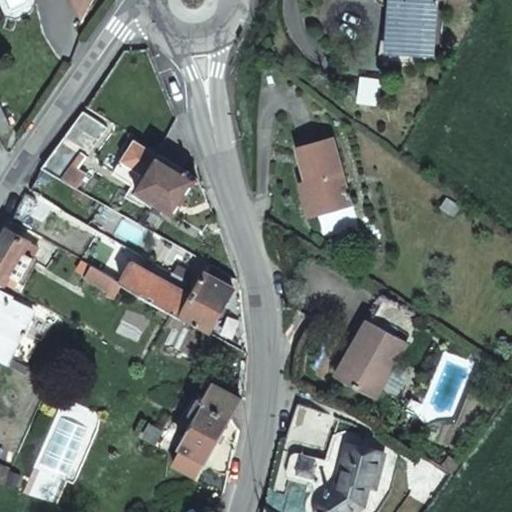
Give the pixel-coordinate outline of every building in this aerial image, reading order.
[(435,0),(391,0),(388,49),(431,52),(435,0)] [(1,100),(0,100),(0,128),(12,122),(1,100)] [(45,165),(70,182),(108,126),(82,110),(45,165)] [(175,214),(197,178),(135,137),(114,170),(137,185),(135,188),(175,214)] [(333,137),(297,146),(308,189),(303,190),(310,214),(350,204),(348,197),(352,196),(350,191),(347,191),(333,137)] [(29,190),(14,218),(36,231),(52,203),(29,190)] [(0,244),(0,277),(8,282),(13,272),(23,276),(31,262),(21,257),(32,237),(10,226),(0,244)] [(108,286),(115,276),(85,259),(81,266),(86,268),(84,272),(108,286)] [(121,280),(170,309),(207,330),(232,286),(205,270),(191,293),(133,260),(121,280)] [(0,355),(11,362),(37,311),(13,298),(14,295),(0,287),(0,355)] [(411,308),(386,294),(372,319),(338,375),(378,399),(411,342),(396,334),(411,308)] [(234,418),(209,403),(201,416),(196,414),(187,430),(193,433),(186,445),(210,460),(234,418)] [(330,414),(298,403),(287,436),(318,447),(330,414)] [(383,452),(347,443),(342,465),(297,453),(295,454),(293,455),(287,473),(287,476),(289,478),(332,489),(328,497),(324,501),(318,506),(316,509),(316,511),(353,511),(363,507),(368,487),(375,488),(383,452)] [(0,462),(0,479),(4,481),(10,467),(0,462)]
